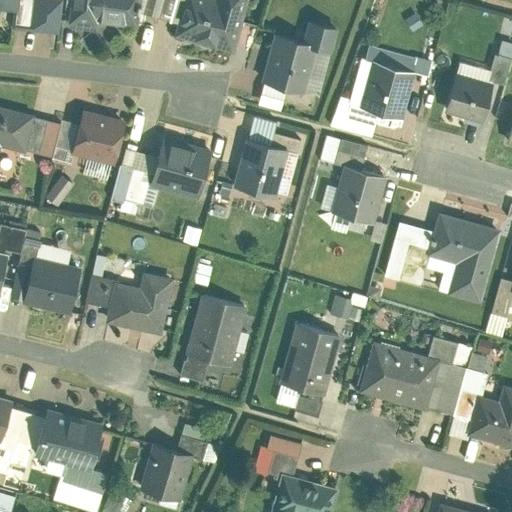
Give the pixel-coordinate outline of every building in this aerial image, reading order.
[(0,0),(0,8),(13,10),(11,27),(56,32),(59,0),(0,0)] [(70,0),(68,22),(95,25),(95,21),(136,26),(139,0),(70,0)] [(182,0),(173,35),(232,51),(246,0),(182,0)] [(307,19),(301,39),(274,32),(261,81),(303,91),(314,49),(329,53),(336,27),(307,19)] [(430,60),(415,56),(411,70),(426,74),(430,60)] [(360,105),(400,116),(413,71),(373,60),(360,105)] [(491,83),(455,74),(445,110),(481,120),(491,83)] [(0,105),(0,144),(23,151),(23,149),(32,115),(32,113),(0,105)] [(124,119),(82,109),(71,153),(113,164),(124,119)] [(32,115),(23,149),(50,156),(59,122),(32,115)] [(301,129),(278,123),(272,144),(296,150),(301,129)] [(210,148),(160,134),(146,184),(196,198),(210,148)] [(232,185),(274,196),(287,150),(245,138),(232,185)] [(342,165),(329,210),(372,223),(385,177),(342,165)] [(44,195),(57,205),(73,184),(61,174),(44,195)] [(332,187),(324,184),(318,205),(325,208),(332,187)] [(498,228),(438,211),(426,255),(454,262),(446,294),(478,302),(498,228)] [(24,228),(0,223),(0,248),(19,253),(24,228)] [(36,242),(32,257),(67,265),(70,250),(36,242)] [(0,286),(8,254),(0,251),(0,286)] [(22,299),(70,310),(80,268),(67,265),(32,257),(22,299)] [(108,306),(105,323),(162,334),(173,277),(141,271),(138,287),(113,283),(108,306)] [(113,279),(90,275),(85,301),(108,306),(113,283),(113,279)] [(493,275),(487,331),(502,332),(508,277),(493,275)] [(199,294),(183,352),(185,353),(209,359),(229,365),(245,306),(199,294)] [(335,295),(330,313),(347,317),(352,299),(335,295)] [(300,387),(322,394),(339,335),(295,323),(278,381),(300,387)] [(431,335),(426,354),(437,357),(450,360),(455,342),(431,335)] [(492,341),(478,337),(475,350),(488,353),(492,341)] [(426,354),(372,340),(359,391),(424,408),(437,357),(426,354)] [(450,415),(470,420),(466,434),(511,446),(511,386),(501,384),(497,398),(481,394),(488,370),(482,369),(486,355),(470,351),(466,364),(464,364),(450,415)] [(179,376),(203,382),(209,359),(185,353),(179,376)] [(437,357),(424,408),(450,415),(464,364),(450,360),(437,357)] [(316,415),(322,394),(300,387),(293,408),(316,415)] [(0,471),(20,477),(38,416),(8,407),(10,399),(0,395),(0,471)] [(87,470),(100,423),(47,408),(34,455),(87,470)] [(175,443),(195,449),(201,426),(182,421),(175,443)] [(299,441),(270,432),(266,447),(295,456),(299,441)] [(139,487),(180,499),(193,456),(153,443),(139,487)] [(65,466),(55,498),(95,510),(106,473),(89,468),(87,473),(65,466)] [(329,511),(335,489),(281,474),(270,511),(329,511)] [(15,489),(0,485),(0,507),(9,510),(15,489)]
